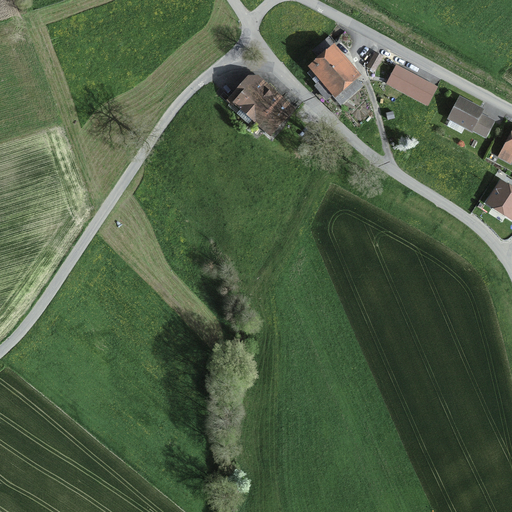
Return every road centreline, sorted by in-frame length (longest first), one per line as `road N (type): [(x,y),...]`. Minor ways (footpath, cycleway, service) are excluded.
road 1 (unclassified): [(0,352),(176,105),(251,34)]
road 2 (unclassified): [(505,254),(331,120),(251,34)]
road 3 (unclassified): [(304,0),(511,108)]
